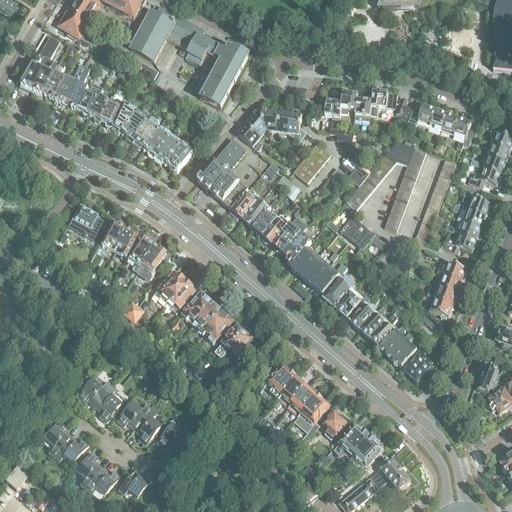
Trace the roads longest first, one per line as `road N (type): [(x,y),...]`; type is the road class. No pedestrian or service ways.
road 1 (residential): [(511,117),(396,76),(290,64)]
road 2 (secondary): [(383,397),(213,250)]
road 3 (tertiary): [(511,229),(446,400),(424,421)]
road 4 (residential): [(290,64),(171,207)]
road 5 (residential): [(0,355),(131,460)]
road 6 (residential): [(290,64),(169,0)]
road 7 (residential): [(83,167),(48,222),(0,264)]
